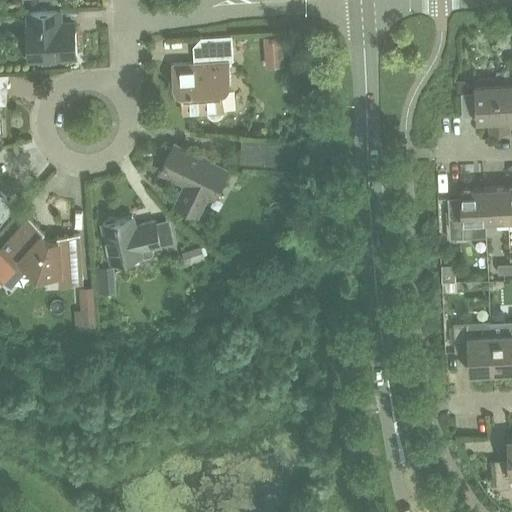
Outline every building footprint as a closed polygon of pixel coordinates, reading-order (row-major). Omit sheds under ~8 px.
[(28,58),(76,55),(74,23),(59,24),(58,9),(29,11),(30,26),(26,26),(28,58)] [(263,44),(273,52),(284,40),(273,31),(263,44)] [(202,60),(171,62),(173,82),(173,83),(173,84),(174,86),(175,87),(176,88),(177,89),(178,90),(180,91),(182,91),(184,112),(207,110),(208,113),(209,115),(211,116),(213,117),(216,118),(218,117),(220,116),(222,114),(223,112),(223,109),(222,89),(225,88),(226,87),(227,86),(228,85),(229,84),(230,82),(230,81),(230,79),(230,78),(229,59),(233,59),(232,39),(216,39),(217,46),(201,47),(202,60)] [(0,71),(0,98),(8,98),(9,72),(0,71)] [(511,76),(497,77),(499,131),(510,130),(509,116),(511,116),(511,76)] [(474,78),(475,91),(461,92),(463,114),(476,114),(477,118),(488,118),(489,132),(499,131),(497,77),(474,78)] [(457,91),(466,90),(466,78),(457,79),(457,91)] [(296,141),(242,137),(240,161),(294,165),(296,141)] [(213,197),(227,168),(174,142),(160,171),(184,183),(175,202),(198,214),(208,195),(213,197)] [(506,185),(483,186),(485,219),(486,219),(487,232),(494,232),(497,229),(497,218),(508,217),(506,185)] [(460,187),(461,208),(449,209),(450,237),(463,236),(462,220),(485,219),(483,186),(460,187)] [(0,219),(14,203),(0,190),(0,219)] [(169,218),(155,221),(155,219),(134,224),(132,215),(116,219),(114,216),(107,217),(106,221),(103,222),(112,261),(140,254),(144,257),(151,255),(154,251),(153,247),(161,245),(161,244),(174,241),(169,218)] [(60,283),(81,282),(78,233),(57,234),(57,239),(49,240),(49,239),(48,239),(43,235),(45,230),(29,217),(0,250),(15,264),(20,258),(37,273),(59,272),(60,283)] [(201,244),(182,251),(185,261),(191,259),(192,262),(205,257),(201,244)] [(511,272),(510,262),(497,262),(498,272),(511,272)] [(97,331),(94,285),(79,286),(80,309),(74,309),(76,332),(97,331)] [(511,313),(511,319),(490,320),(492,370),(511,368),(511,311),(511,313)] [(490,320),(467,322),(454,322),(455,350),(468,349),(469,371),(492,370),(490,320)] [(511,436),(507,437),(508,458),(496,458),(497,486),(510,486),(510,474),(511,473),(511,436)]
